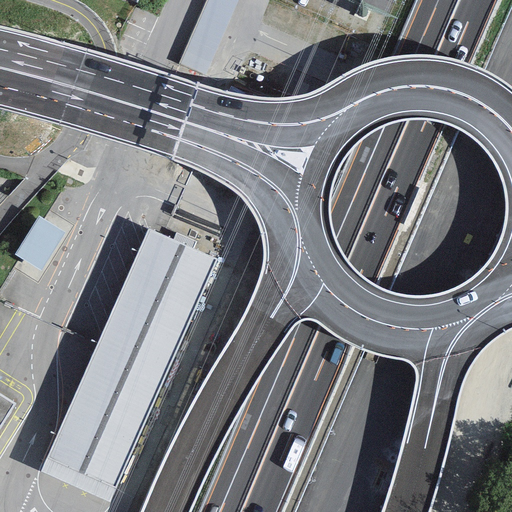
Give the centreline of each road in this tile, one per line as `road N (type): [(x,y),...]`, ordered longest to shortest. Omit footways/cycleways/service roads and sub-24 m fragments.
road 1 (motorway): [(465,0),(246,511)]
road 2 (motorway): [(332,511),(511,90)]
road 3 (motorway): [(301,244),(282,302),(216,406),(165,511)]
road 4 (primary): [(350,107),(290,125),(132,105)]
road 5 (motorway): [(406,511),(443,364),(475,312)]
road 6 (primary): [(301,244),(341,302),(372,319),(407,327),(475,312)]
road 7 (primary): [(132,105),(254,171),(287,201),(296,222)]
road 8 (primary): [(511,135),(458,94),(421,87),(384,91),(350,107)]
road 9 (track): [(511,348),(449,511)]
road 10 (primary): [(350,107),(307,157),(296,222)]
road 11 (primary): [(132,105),(11,71)]
